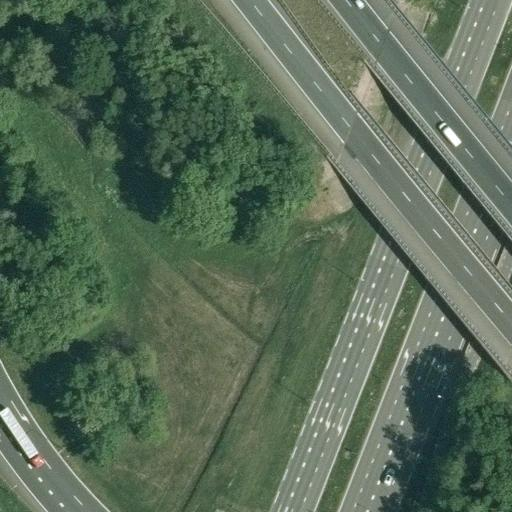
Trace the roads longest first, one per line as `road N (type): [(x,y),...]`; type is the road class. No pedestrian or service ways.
road 1 (primary): [(478,0),(278,511)]
road 2 (motorway): [(251,0),(511,325)]
road 3 (primary): [(382,511),(511,181)]
road 4 (motorway): [(511,207),(346,0)]
road 5 (motorway): [(0,409),(76,511)]
